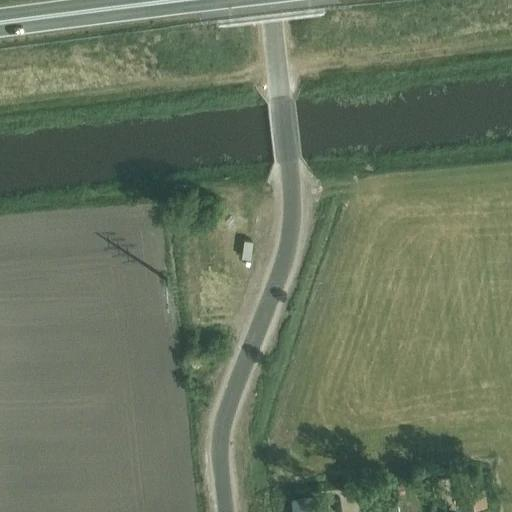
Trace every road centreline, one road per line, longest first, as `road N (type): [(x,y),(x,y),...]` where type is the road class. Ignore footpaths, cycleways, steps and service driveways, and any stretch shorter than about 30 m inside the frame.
road 1 (tertiary): [(224,511),(222,421),(283,264),(292,213),(271,0)]
road 2 (trunk): [(0,22),(170,0)]
